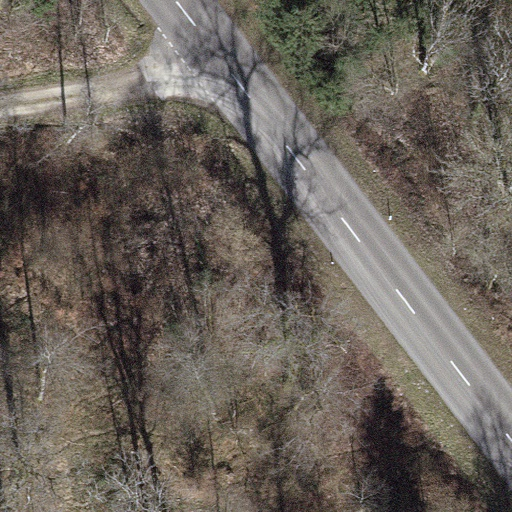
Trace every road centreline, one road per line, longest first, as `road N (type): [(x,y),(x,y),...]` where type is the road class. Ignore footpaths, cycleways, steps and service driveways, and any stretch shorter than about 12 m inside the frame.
road 1 (secondary): [(176,0),(511,438)]
road 2 (track): [(209,43),(132,87),(0,106)]
